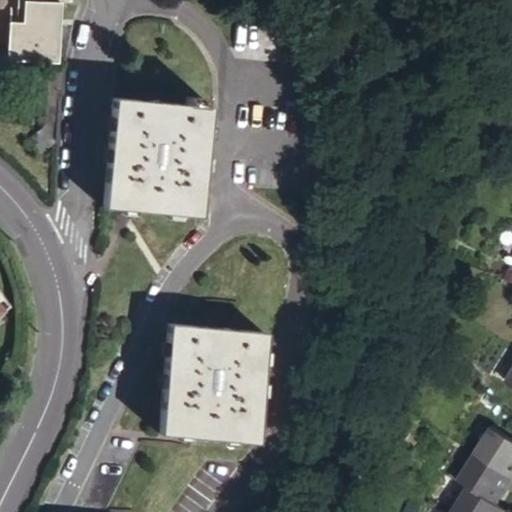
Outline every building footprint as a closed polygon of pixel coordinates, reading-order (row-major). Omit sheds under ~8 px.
[(67,10),(29,9),(29,27),(16,28),(14,65),(65,67),(67,10)] [(206,107),(111,100),(102,208),(197,217),(206,107)] [(166,326),(156,435),(253,443),(263,334),(166,326)] [(511,366),(500,385),(511,393),(511,366)] [(511,447),(485,431),(468,458),(506,483),(511,473),(511,447)] [(453,483),(491,507),(506,483),(468,458),(453,483)] [(490,509),(491,507),(453,483),(451,485),(462,491),(490,509)] [(495,511),(490,509),(462,491),(448,511),(495,511)]
